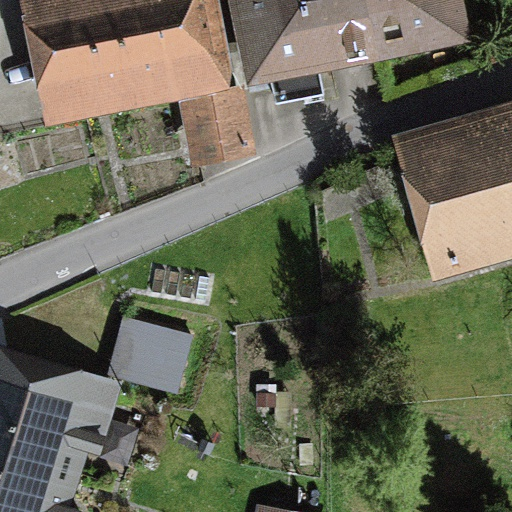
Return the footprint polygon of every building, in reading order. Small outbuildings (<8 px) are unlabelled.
[(208,71),(194,0),(43,0),(65,100),(208,71)] [(323,88),(315,51),(374,37),(366,0),(251,0),(263,62),(266,61),(276,99),(323,88)] [(366,0),(374,37),(447,25),(442,0),(366,0)] [(236,86),(186,95),(186,96),(198,155),(248,146),(236,86)] [(511,119),(416,147),(447,257),(511,237),(511,119)] [(187,335),(125,317),(109,369),(172,387),(187,335)] [(77,391),(0,367),(0,445),(55,462),(77,391)] [(55,462),(0,445),(0,511),(59,511),(65,496),(46,490),(55,462)]
